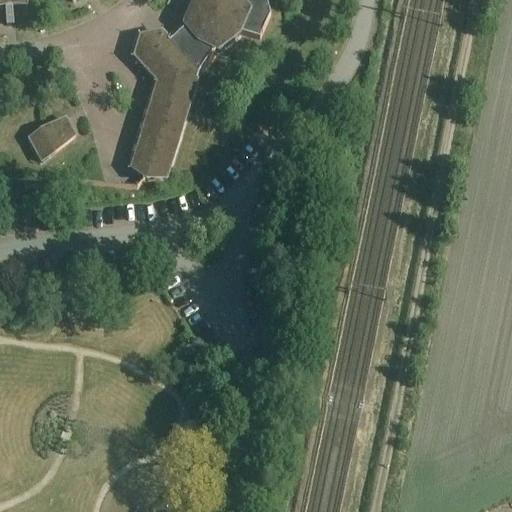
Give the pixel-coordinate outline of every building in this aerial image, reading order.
[(27,12),(27,0),(0,0),(0,12),(5,12),(6,14),(12,14),(12,11),(27,12)] [(156,85),(130,173),(146,186),(167,184),(198,84),(194,83),(196,76),(213,54),(218,57),(240,40),(241,36),(259,42),(270,17),(265,0),(196,0),(193,3),(182,28),(184,31),(171,43),(161,34),(139,39),(133,60),(156,85)] [(27,141),(41,167),(56,159),(76,139),(66,120),(27,141)] [(315,165),(298,150),(262,190),(279,206),(315,165)] [(279,206),(256,202),(248,256),(271,259),(279,206)] [(149,464),(150,483),(170,482),(169,463),(149,464)] [(0,485),(20,490),(23,476),(0,471),(0,485)]
